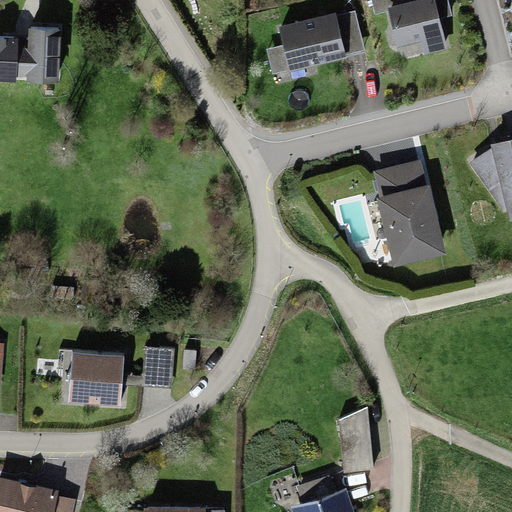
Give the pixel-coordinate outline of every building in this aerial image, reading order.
[(371,0),(376,15),(385,12),(381,0),(371,0)] [(441,0),(434,0),(389,12),(397,45),(419,39),(423,54),(443,49),(438,34),(439,34),(435,18),(446,15),(441,0)] [(355,8),(278,31),(290,69),(344,53),(336,26),(358,19),(355,8)] [(12,37),(0,36),(0,75),(13,75),(13,70),(27,71),(27,76),(57,76),(57,27),(28,27),(28,46),(12,46),(12,37)] [(509,217),(511,216),(511,136),(491,142),(492,144),(471,160),(500,204),(502,202),(509,217)] [(423,186),(381,195),(396,259),(438,249),(423,186)] [(82,277),(80,307),(98,308),(100,278),(82,277)] [(172,349),(155,348),(154,376),(170,377),(172,349)] [(123,352),(71,350),(71,366),(70,370),(69,374),(69,379),(70,383),(69,399),(121,401),(123,352)] [(195,350),(183,350),(182,367),(194,367),(195,350)] [(340,416),(343,469),(375,466),(371,403),(340,416)] [(301,503),(298,504),(300,511),(342,511),(335,492),(332,493),(327,478),(296,488),(301,503)] [(0,487),(0,511),(65,511),(67,502),(46,498),(46,495),(0,487)]
